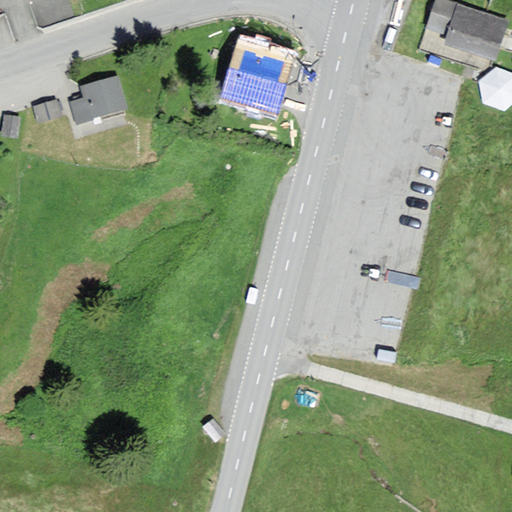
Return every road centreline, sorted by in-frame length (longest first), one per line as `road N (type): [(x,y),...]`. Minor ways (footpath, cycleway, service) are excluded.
road 1 (primary): [(265,357),(353,3)]
road 2 (unclassified): [(265,357),(511,425)]
road 3 (unclassified): [(0,66),(208,0)]
road 4 (primary): [(226,511),(265,357)]
